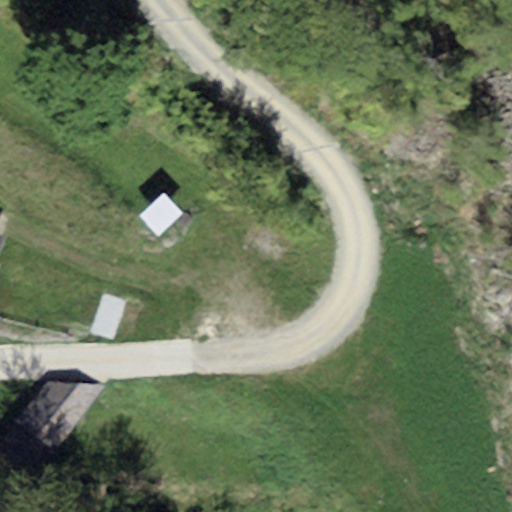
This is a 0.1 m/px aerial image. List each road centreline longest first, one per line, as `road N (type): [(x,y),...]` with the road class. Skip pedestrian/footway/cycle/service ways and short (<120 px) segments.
road 1 (track): [(0,360),(231,361),(321,343),(346,325),(360,251),(337,168),(155,0)]
road 2 (track): [(301,347),(414,511)]
